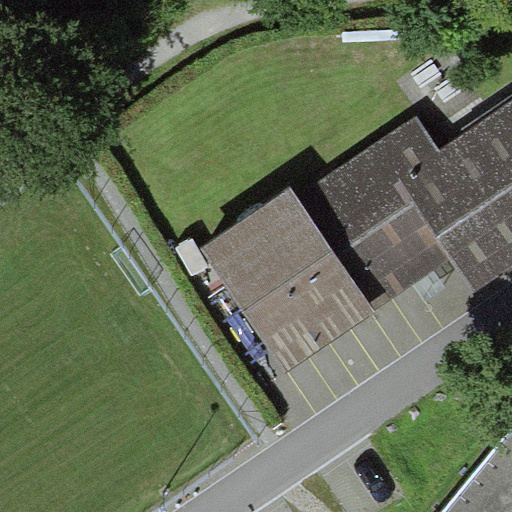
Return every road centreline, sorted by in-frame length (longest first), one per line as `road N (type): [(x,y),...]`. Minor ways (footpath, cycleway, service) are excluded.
road 1 (track): [(0,168),(185,38),(268,4),(322,0)]
road 2 (residential): [(210,511),(511,311)]
